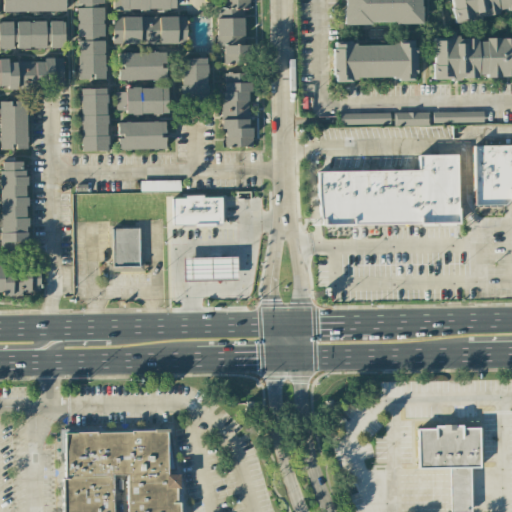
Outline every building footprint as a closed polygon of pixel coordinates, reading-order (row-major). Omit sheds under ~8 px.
[(65,11),(64,0),(2,0),(2,13),(65,11)] [(105,79),(104,39),(103,6),(104,6),(103,0),(76,0),(77,6),(76,6),(77,39),(78,80),(105,79)] [(174,0),(112,0),(113,11),(175,10),(174,0)] [(222,0),(223,8),(216,8),(216,46),(223,46),(223,64),(250,64),(250,45),(243,45),(243,10),(249,10),(249,0),(222,0)] [(342,0),(343,25),(421,23),(420,0),(342,0)] [(511,0),(449,0),(453,23),(497,16),(496,11),(511,8),(511,0)] [(113,43),(187,45),(187,17),(113,16),(113,43)] [(64,48),(64,21),(47,21),(14,22),(0,22),(0,48),(15,49),(64,48)] [(432,79),(511,77),(511,38),(432,39),(432,79)] [(415,79),(414,43),(332,45),(333,80),(415,79)] [(118,53),(118,80),(166,81),(166,65),(166,53),(118,53)] [(63,60),(7,61),(7,59),(0,58),(0,86),(7,86),(7,89),(63,88),(63,60)] [(207,58),(181,59),(181,99),(207,99),(207,58)] [(249,73),(222,73),(223,148),(250,147),(249,73)] [(167,88),(116,89),(116,111),(126,111),(126,115),(168,114),(167,88)] [(106,89),(80,89),(80,151),(107,151),(106,89)] [(0,149),(27,149),(26,101),(12,102),(0,102),(0,149)] [(432,113),(433,124),(483,122),(483,111),(432,113)] [(393,113),(393,126),(427,125),(427,112),(393,113)] [(340,114),(340,125),(390,124),(390,113),(340,114)] [(116,123),(117,150),(165,149),(164,121),(116,123)] [(474,147),(511,146),(511,193),(510,193),(510,199),(504,206),(475,205),(474,147)] [(316,171),(418,170),(419,156),(457,155),(458,223),(322,225),(318,197),(316,171)] [(0,212),(0,250),(26,250),(26,162),(0,161),(0,212)] [(222,225),(221,197),(172,198),(173,227),(222,225)] [(139,262),(138,229),(111,229),(112,272),(143,272),(143,262),(139,262)] [(182,259),(183,282),(237,280),(236,257),(182,259)] [(40,266),(0,266),(0,294),(23,295),(23,291),(40,292),(40,266)] [(418,469),(417,429),(479,428),(480,469),(472,469),(472,511),(449,511),(449,468),(418,469)] [(65,511),(64,432),(164,432),(164,483),(174,483),(174,511),(128,511),(128,477),(114,477),(114,511),(65,511)]
